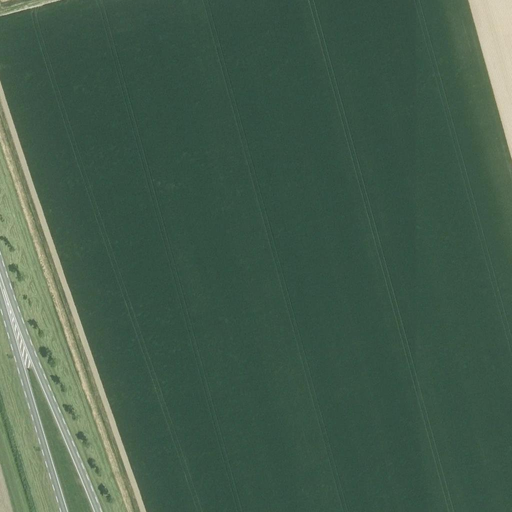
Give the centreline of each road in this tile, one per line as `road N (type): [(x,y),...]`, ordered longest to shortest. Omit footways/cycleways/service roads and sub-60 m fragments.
road 1 (trunk): [(97,511),(7,302)]
road 2 (trunk): [(7,302),(62,511)]
